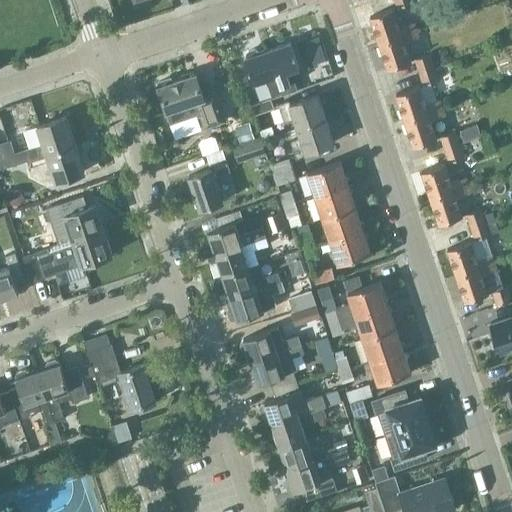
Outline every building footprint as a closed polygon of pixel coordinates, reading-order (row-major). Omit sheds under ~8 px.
[(379,43),(417,30),(415,22),(400,27),(394,9),(370,17),(379,43)] [(507,52),(511,51),(511,29),(503,31),(507,52)] [(417,30),(379,43),(388,69),(411,61),(405,43),(420,38),(417,30)] [(318,37),(307,41),(311,52),(322,49),(318,37)] [(268,50),(283,94),(298,89),(296,82),(291,83),(287,72),(299,68),(291,43),(268,50)] [(272,98),(283,94),(268,50),(259,53),(258,51),(257,50),(255,49),(249,51),(247,53),(247,55),(248,57),(245,58),(254,83),(266,79),(272,98)] [(420,73),(434,68),(430,55),(415,60),(420,73)] [(434,68),(420,73),(424,85),(439,80),(434,68)] [(159,87),(167,111),(171,122),(200,113),(205,128),(225,122),(216,93),(213,94),(214,95),(204,98),(196,75),(172,83),(171,78),(159,82),(161,86),(159,87)] [(406,120),(444,107),(441,99),(427,104),(421,86),(397,95),(406,120)] [(299,127),(327,118),(319,94),(291,104),(290,100),(279,104),(285,121),(296,117),(299,127)] [(270,99),(251,106),(254,116),(274,109),(270,99)] [(444,107),(406,120),(414,146),(438,138),(431,120),(446,115),(444,107)] [(67,117),(25,131),(31,148),(16,154),(11,140),(0,143),(0,146),(7,167),(28,160),(76,144),(67,117)] [(327,118),(299,127),(302,136),(292,140),(298,158),(308,155),(307,151),(335,142),(327,118)] [(250,123),(236,128),(241,141),(254,137),(250,123)] [(477,125),(461,130),(465,142),(481,136),(477,125)] [(273,127),(260,131),(262,139),(275,135),(273,127)] [(447,150),(460,145),(456,133),(442,137),(447,150)] [(235,153),(238,162),(265,153),(262,144),(260,138),(233,147),(235,153)] [(28,160),(31,170),(39,167),(45,184),(56,181),(57,182),(85,172),(76,144),(28,160)] [(460,145),(447,150),(451,163),(464,158),(460,145)] [(275,174),(294,168),(291,157),(272,163),(275,174)] [(190,176),(201,209),(224,201),(215,176),(230,170),(226,159),(211,164),(212,168),(190,176)] [(317,195),(349,184),(342,161),(309,172),(317,195)] [(431,198),(469,186),(467,177),(452,182),(446,164),(423,172),(431,198)] [(294,168),(275,174),(279,184),(298,178),(294,168)] [(22,176),(9,182),(13,193),(27,186),(22,176)] [(260,181),(258,185),(260,190),(265,191),(269,189),(270,184),(267,180),(263,179),(260,181)] [(325,218),(357,207),(349,184),(317,195),(325,218)] [(469,186),(431,198),(440,224),(463,217),(457,199),(472,194),(469,186)] [(285,206),(296,202),(292,190),(281,194),(285,206)] [(296,202),(285,206),(289,218),(299,214),(296,202)] [(69,227),(74,240),(105,230),(97,205),(52,220),(56,231),(69,227)] [(357,207),(325,218),(332,240),(364,229),(357,207)] [(215,253),(266,236),(263,227),(240,235),(235,222),(243,220),(240,209),(216,218),(219,228),(207,232),(215,253)] [(472,228),(486,223),(483,215),(482,210),(468,215),(472,228)] [(23,212),(12,216),(15,223),(25,219),(23,212)] [(493,212),(483,215),(486,223),(496,220),(493,212)] [(486,223),(472,228),(476,240),(490,236),(486,223)] [(364,229),(332,240),(340,263),(372,252),(364,229)] [(37,253),(45,277),(113,254),(105,230),(74,240),(49,249),(37,253)] [(306,250),(317,246),(313,234),(302,238),(306,250)] [(222,276),(250,266),(246,252),(269,245),(266,236),(215,253),(222,276)] [(286,244),(283,249),(285,255),(294,251),(291,242),(286,244)] [(457,276),(495,263),(493,255),(478,260),(472,242),(448,250),(457,276)] [(317,246),(306,250),(310,262),(321,258),(317,246)] [(0,299),(19,293),(16,285),(25,281),(15,252),(6,256),(9,266),(0,269),(0,299)] [(45,277),(37,253),(25,257),(33,281),(45,277)] [(495,263),(457,276),(466,301),(489,294),(483,276),(498,271),(495,263)] [(250,266),(222,276),(230,298),(258,288),(281,281),(278,272),(255,280),(250,266)] [(314,273),(313,273),(317,285),(333,279),(329,267),(314,273)] [(294,277),(290,278),(292,286),(295,292),(312,286),(307,273),(305,273),(294,277)] [(233,306),(229,307),(228,311),(230,318),(234,320),(237,319),(237,320),(276,306),(275,305),(275,304),(275,302),(275,300),(274,299),(273,296),(272,294),(271,293),(284,289),(281,281),(258,288),(230,298),(233,306)] [(353,303),(337,308),(341,320),(357,316),(389,305),(382,282),(349,293),(353,303)] [(327,312),(331,324),(341,320),(337,308),(330,286),(320,290),(327,312)] [(511,299),(508,287),(493,292),(497,305),(511,300),(511,299)] [(289,297),(293,311),(316,304),(312,290),(289,297)] [(360,324),(364,338),(397,327),(389,305),(357,316),(341,320),(344,329),(360,324)] [(317,306),(293,314),(297,325),(321,317),(317,306)] [(491,323),(501,354),(502,354),(502,352),(511,349),(511,316),(510,317),(510,316),(509,317),(509,318),(492,324),(492,322),(491,323)] [(341,320),(331,324),(335,335),(345,332),(344,329),(341,320)] [(303,344),(300,336),(284,341),(279,327),(244,339),(242,342),(241,346),(243,350),(246,353),(249,353),(252,361),(303,344)] [(372,360),(404,349),(397,327),(364,338),(372,360)] [(107,335),(85,343),(87,351),(91,362),(92,363),(95,374),(99,386),(123,379),(132,408),(156,400),(162,398),(156,379),(150,381),(144,363),(121,371),(111,343),(110,343),(107,335)] [(316,340),(318,347),(319,350),(331,346),(328,336),(316,340)] [(295,371),(297,370),(293,356),(305,352),(303,344),(252,361),(259,383),(271,380),(274,389),(298,381),(295,371)] [(404,349),(372,360),(379,383),(412,372),(404,349)] [(341,370),(351,367),(347,355),(337,358),(341,370)] [(40,370),(48,397),(56,422),(65,419),(60,402),(72,398),(74,402),(89,397),(79,367),(64,372),(61,363),(60,362),(57,359),(48,362),(47,366),(47,368),(40,370)] [(92,363),(84,366),(87,374),(91,376),(95,374),(92,363)] [(351,367),(341,370),(344,382),(355,379),(351,367)] [(12,395),(20,419),(29,415),(28,412),(41,408),(53,443),(62,440),(56,422),(48,397),(40,370),(31,373),(30,371),(27,369),(18,372),(17,376),(17,377),(17,378),(21,392),(12,395)] [(298,381),(274,389),(277,399),(266,402),(266,403),(263,404),(261,407),(263,415),(267,417),(270,416),(273,425),(311,412),(324,408),(327,407),(323,395),(297,404),(293,393),(301,390),(298,381)] [(370,384),(347,391),(351,402),(374,395),(370,384)] [(338,390),(323,395),(327,407),(342,401),(338,390)] [(431,419),(431,418),(428,420),(425,412),(428,410),(425,399),(421,400),(420,397),(409,401),(405,390),(373,401),(377,413),(379,412),(386,434),(431,419)] [(10,422),(20,419),(12,395),(2,398),(0,393),(0,412),(6,411),(10,422)] [(362,400),(351,404),(356,419),(367,415),(362,400)] [(324,408),(311,412),(314,420),(326,416),(324,408)] [(311,412),(273,425),(280,446),(308,437),(304,425),(315,421),(314,420),(311,412)] [(431,420),(431,419),(386,434),(393,455),(391,456),(396,469),(428,458),(424,447),(435,443),(434,440),(438,439),(434,428),(431,429),(428,421),(431,420)] [(308,437),(280,446),(288,468),(338,451),(336,443),(324,447),(324,446),(312,450),(308,437)] [(345,439),(336,442),(339,449),(347,446),(345,439)] [(352,460),(348,448),(338,451),(288,468),(291,477),(288,477),(286,481),(289,490),(292,491),(295,490),(295,491),(304,488),(308,500),(338,490),(334,478),(331,468),(352,460)] [(384,466),(373,470),(377,481),(388,478),(384,466)] [(402,473),(394,475),(398,486),(405,483),(402,473)] [(386,511),(387,511),(404,507),(405,511),(440,511),(440,507),(455,502),(447,478),(400,493),(398,486),(394,475),(388,478),(377,482),(378,488),(386,511)] [(370,505),(372,511),(386,511),(378,488),(366,492),(370,505)] [(356,491),(345,495),(347,502),(358,498),(356,491)]
